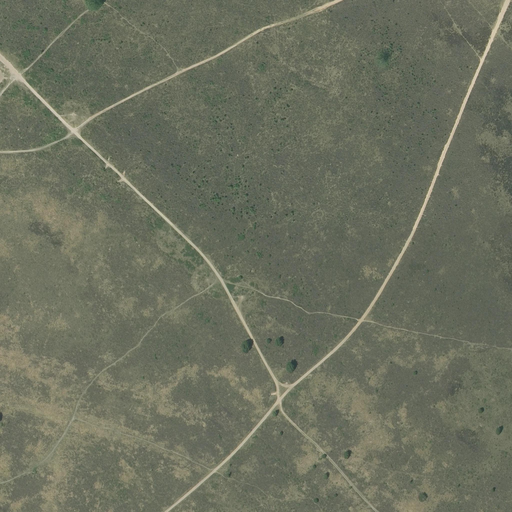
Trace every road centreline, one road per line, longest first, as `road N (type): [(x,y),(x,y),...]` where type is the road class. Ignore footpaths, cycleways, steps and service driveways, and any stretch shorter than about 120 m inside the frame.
road 1 (track): [(219,278),(72,131)]
road 2 (track): [(278,399),(219,278)]
